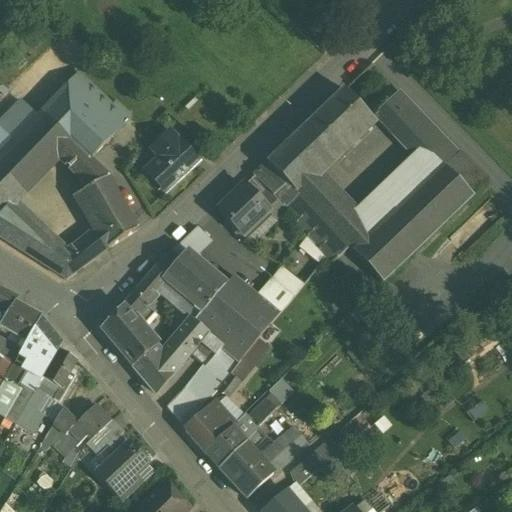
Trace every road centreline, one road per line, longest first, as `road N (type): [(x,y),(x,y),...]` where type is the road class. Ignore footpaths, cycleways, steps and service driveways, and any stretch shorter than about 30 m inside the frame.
road 1 (residential): [(412,0),(65,314)]
road 2 (residential): [(65,314),(228,511)]
